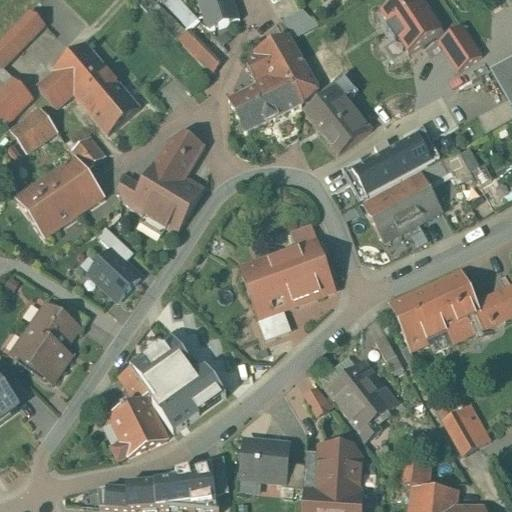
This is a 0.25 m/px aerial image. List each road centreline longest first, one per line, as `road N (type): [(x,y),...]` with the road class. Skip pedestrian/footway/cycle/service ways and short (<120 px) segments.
road 1 (residential): [(39,498),(171,459),(367,303)]
road 2 (residential): [(39,498),(41,460),(224,179)]
road 3 (residential): [(224,179),(267,168),(299,173),(319,192),(367,303)]
road 4 (residential): [(224,179),(217,102),(253,0)]
road 5 (residential): [(367,303),(511,222)]
